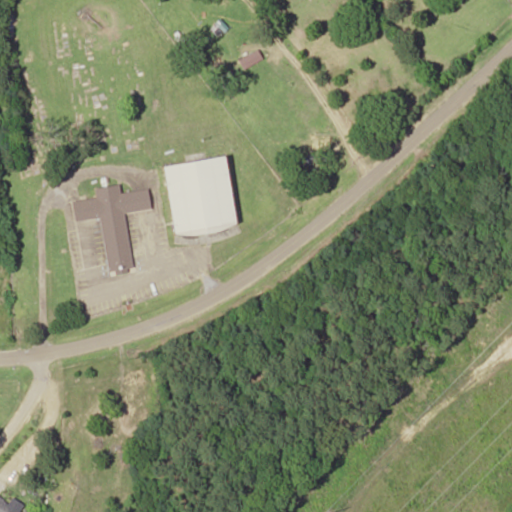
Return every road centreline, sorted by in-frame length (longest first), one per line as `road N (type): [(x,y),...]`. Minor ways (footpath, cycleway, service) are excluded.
road 1 (tertiary): [(511,51),(275,262),(147,331),(45,360)]
road 2 (residential): [(199,307),(84,146),(25,0)]
road 3 (residential): [(36,401),(175,511)]
